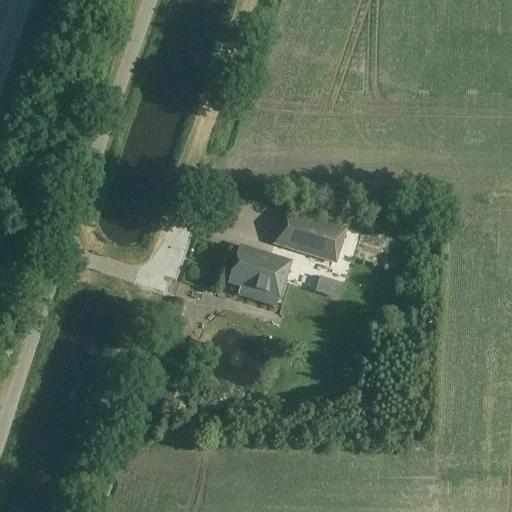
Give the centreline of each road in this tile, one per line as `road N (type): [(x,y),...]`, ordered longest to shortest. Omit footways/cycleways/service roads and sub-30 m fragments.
road 1 (track): [(77,511),(248,0)]
road 2 (unclassified): [(0,432),(149,0)]
